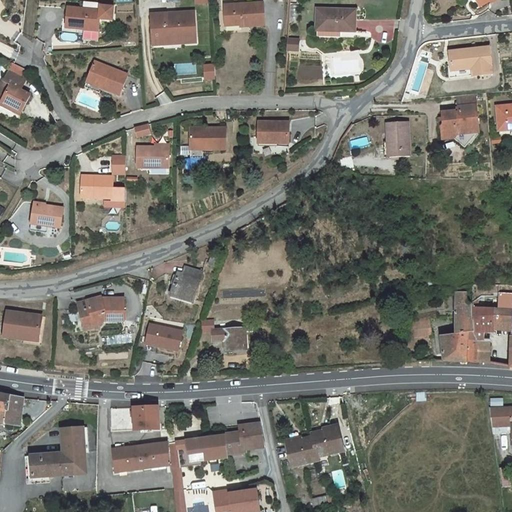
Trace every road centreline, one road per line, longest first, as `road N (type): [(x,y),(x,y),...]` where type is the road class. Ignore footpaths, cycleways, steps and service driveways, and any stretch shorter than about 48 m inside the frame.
road 1 (secondary): [(511,377),(411,374),(149,393),(0,380)]
road 2 (residential): [(0,289),(90,275),(209,232),(301,179),(350,108)]
road 3 (residential): [(350,108),(201,103),(85,131)]
